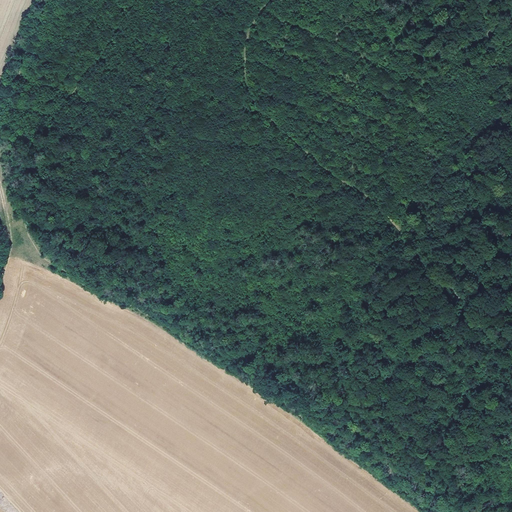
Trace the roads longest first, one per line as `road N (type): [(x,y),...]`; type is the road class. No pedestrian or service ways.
road 1 (track): [(511,342),(470,313),(379,207),(257,107),(244,58),(251,24),(267,0)]
road 2 (track): [(184,301),(384,368),(511,432)]
